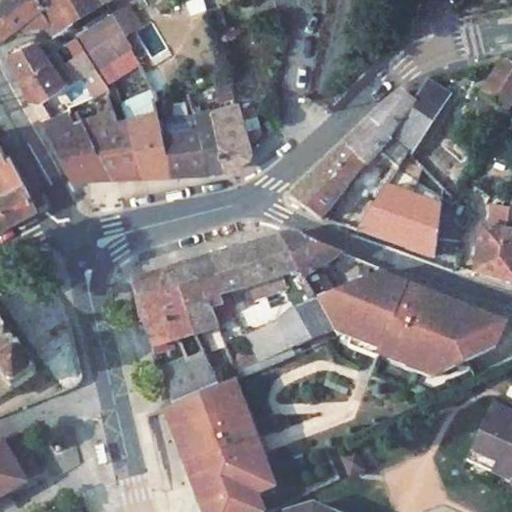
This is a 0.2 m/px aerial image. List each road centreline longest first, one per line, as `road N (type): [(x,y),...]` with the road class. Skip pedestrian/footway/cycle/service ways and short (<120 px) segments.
road 1 (residential): [(253,204),(511,306)]
road 2 (tertiary): [(82,246),(142,511)]
road 3 (tertiary): [(253,204),(82,246)]
road 4 (residential): [(0,100),(82,246)]
road 5 (residential): [(350,0),(317,93),(309,159)]
road 6 (tertiary): [(428,56),(309,159)]
road 7 (unknown): [(0,64),(32,34),(66,38),(120,0)]
